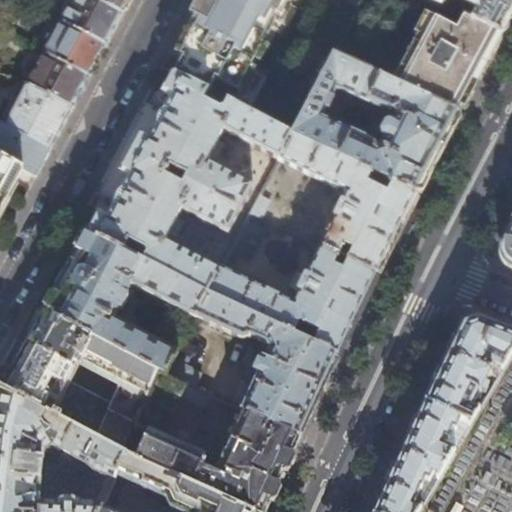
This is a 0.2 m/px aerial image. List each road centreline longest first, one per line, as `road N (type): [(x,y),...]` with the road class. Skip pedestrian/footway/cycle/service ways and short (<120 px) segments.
road 1 (residential): [(161,0),(0,305)]
road 2 (residential): [(328,511),(435,268)]
road 3 (residential): [(435,268),(511,126)]
